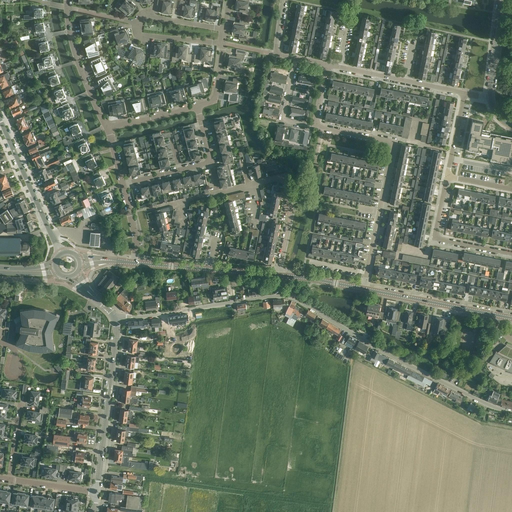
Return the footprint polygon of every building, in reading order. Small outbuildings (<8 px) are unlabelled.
[(123,3),(133,11),(134,10),(134,9),(135,8),(136,7),(136,5),(130,0),(124,0),(125,1),(123,3)] [(165,14),(167,2),(164,1),(164,0),(157,0),(157,4),(160,4),(159,12),(158,12),(160,13),(162,13),(163,14),(165,14)] [(167,2),(165,14),(166,14),(167,14),(168,15),(170,14),(172,14),(173,6),(176,7),(177,0),(175,0),(172,0),(170,0),(170,2),(167,2)] [(189,0),(189,5),(187,18),(188,18),(189,18),(190,18),(191,18),(192,18),(194,18),(193,18),(195,10),(198,11),(199,4),(199,2),(190,0),(189,0)] [(187,18),(189,5),(183,4),(183,1),(180,1),(179,7),(182,8),(181,15),(180,15),(180,16),(182,16),(183,17),(185,18),(187,18)] [(133,11),(123,3),(121,5),(120,4),(117,5),(115,8),(120,12),(122,10),(127,15),(127,16),(128,15),(129,15),(130,14),(132,12),(133,11)] [(235,6),(235,7),(235,8),(235,9),(235,10),(236,11),(243,12),(243,15),(250,16),(250,12),(251,7),(248,6),(235,4),(235,5),(235,6)] [(209,22),(211,9),(208,9),(208,7),(205,5),(202,5),(201,11),(204,12),(202,19),(204,20),(204,21),(205,21),(207,21),(209,22)] [(33,12),(34,13),(34,14),(24,15),(24,20),(37,19),(37,17),(43,17),(43,8),(38,8),(37,7),(36,7),(35,7),(34,7),(34,8),(33,9),(33,10),(33,11),(33,12)] [(211,9),(209,22),(210,22),(212,22),(214,22),(215,22),(215,21),(216,14),(219,15),(221,8),(217,7),(217,10),(211,9)] [(81,28),(92,26),(91,21),(94,21),(94,18),(80,20),(81,26),(81,28)] [(232,28),(245,30),(246,24),(249,24),(249,21),(240,20),(240,23),(234,22),(234,21),(233,23),(233,25),(232,26),(232,28)] [(45,35),(44,32),(43,32),(43,31),(45,31),(43,22),(39,23),(38,22),(37,22),(36,22),(35,23),(34,23),(34,24),(34,25),(34,26),(35,27),(35,28),(36,30),(34,30),(34,35),(39,34),(39,37),(45,35)] [(92,26),(81,28),(82,31),(83,36),(94,34),(92,26)] [(331,36),(332,30),(325,28),(322,27),(321,30),(324,31),(324,34),(331,36)] [(245,30),(232,28),(232,30),(232,32),(232,33),(232,35),(233,35),(240,36),(240,39),(246,40),(247,36),(246,33),(244,33),(245,30)] [(116,39),(128,35),(128,34),(128,33),(127,33),(127,32),(126,30),(125,29),(118,32),(117,29),(110,31),(111,35),(114,37),(115,37),(116,39)] [(117,42),(116,43),(116,46),(117,49),(119,55),(125,50),(124,47),(123,47),(122,44),(129,42),(130,42),(130,41),(129,40),(129,39),(129,38),(129,37),(129,36),(128,35),(116,39),(117,42)] [(46,40),(45,37),(39,39),(35,40),(37,46),(39,45),(40,48),(39,48),(39,50),(39,51),(40,51),(40,52),(41,52),(42,52),(43,52),(44,52),(45,51),(49,50),(47,41),(45,42),(45,41),(46,40)] [(86,49),(97,46),(96,42),(99,41),(97,37),(83,41),(84,41),(84,43),(84,44),(84,43),(83,44),(86,47),(86,49)] [(160,56),(161,43),(160,43),(159,43),(158,43),(156,43),(154,43),(154,44),(154,51),(151,51),(150,58),(153,58),(157,57),(157,55),(160,56)] [(161,43),(160,56),(163,56),(162,58),(165,59),(169,60),(170,53),(167,52),(167,45),(168,45),(166,44),(164,44),(163,43),(161,43)] [(182,58),(183,45),(181,45),(179,45),(178,45),(176,46),(176,53),(173,53),(172,62),(175,62),(175,60),(179,59),(179,58),(182,58)] [(183,45),(182,58),(184,58),(184,60),(187,61),(191,62),(192,55),(189,55),(189,47),(190,47),(188,46),(187,46),(186,46),(185,45),(184,45),(183,45)] [(97,46),(86,49),(87,49),(87,50),(87,55),(88,55),(88,57),(87,57),(88,58),(102,53),(101,50),(98,51),(97,46)] [(125,50),(119,55),(124,57),(127,59),(130,59),(131,58),(133,59),(140,48),(139,48),(138,47),(136,47),(135,46),(133,46),(130,53),(127,51),(125,50)] [(205,47),(203,47),(201,47),(199,48),(198,48),(198,56),(195,55),(194,62),(197,62),(198,60),(204,60),(205,47)] [(205,47),(204,60),(206,60),(206,62),(210,64),(209,66),(213,66),(214,57),(210,57),(211,49),(212,50),(212,49),(210,49),(208,48),(207,48),(205,47)] [(15,51),(18,57),(24,54),(22,48),(15,51)] [(140,48),(133,59),(132,62),(143,67),(145,64),(142,63),(144,60),(141,59),(145,52),(144,52),(144,51),(142,50),(141,49),(140,48)] [(227,61),(240,63),(241,60),(242,61),(244,58),(244,55),(245,55),(246,51),(236,49),(235,54),(236,54),(236,56),(230,55),(229,56),(228,57),(228,58),(228,60),(228,61),(227,61)] [(48,70),(54,68),(53,65),(51,66),(51,64),(53,64),(51,55),(46,57),(45,56),(44,56),(43,56),(43,57),(42,58),(42,59),(42,60),(42,61),(43,61),(43,62),(37,64),(39,71),(47,68),(48,70)] [(93,69),(103,65),(100,57),(90,61),(92,67),(93,69)] [(240,63),(227,61),(227,62),(227,63),(227,65),(227,66),(227,67),(228,68),(235,69),(235,72),(242,73),(242,70),(241,66),(240,66),(240,63)] [(103,65),(93,69),(94,71),(96,77),(107,72),(103,65)] [(35,76),(31,69),(27,71),(28,73),(27,74),(29,79),(35,76)] [(50,82),(50,83),(50,84),(51,85),(52,86),(53,86),(54,86),(55,85),(56,84),(60,82),(57,74),(55,75),(54,74),(56,73),(54,70),(49,73),(50,76),(51,75),(51,76),(48,77),(50,82)] [(0,82),(8,79),(7,77),(9,76),(8,73),(0,75),(0,82)] [(270,80),(285,83),(287,76),(271,73),(270,80)] [(316,77),(299,73),(297,82),(314,85),(316,77)] [(102,88),(112,83),(109,78),(112,77),(110,74),(97,81),(98,81),(99,83),(99,84),(98,83),(98,84),(101,87),(102,87),(102,88)] [(194,84),(197,95),(200,94),(205,93),(204,88),(209,87),(206,78),(198,80),(199,83),(194,84)] [(224,87),(237,88),(237,82),(240,83),(241,79),(234,78),(234,81),(226,80),(226,81),(225,82),(225,83),(224,84),(224,85),(224,87)] [(8,79),(0,82),(0,85),(2,89),(12,84),(10,80),(9,81),(8,79)] [(337,89),(339,82),(333,81),(332,84),(330,83),(329,87),(337,89)] [(112,83),(102,88),(102,89),(103,88),(103,90),(104,94),(105,93),(106,96),(105,96),(118,89),(116,84),(114,86),(112,83)] [(197,95),(194,84),(189,86),(188,83),(185,84),(189,97),(195,96),(197,95)] [(283,89),(271,86),(270,92),(281,95),(283,89)] [(12,87),(3,91),(3,92),(3,93),(4,94),(4,95),(5,97),(13,94),(14,96),(17,95),(22,92),(21,89),(14,92),(12,87)] [(224,87),(224,88),(224,90),(224,91),(224,92),(224,94),(225,93),(224,93),(229,94),(228,100),(238,102),(239,95),(238,92),(236,91),(237,88),(224,87)] [(62,88),(58,90),(57,90),(56,90),(55,90),(54,91),(54,92),(54,93),(54,94),(54,95),(55,95),(56,96),(57,98),(55,99),(56,103),(60,101),(61,103),(67,101),(65,98),(64,99),(64,97),(66,97),(62,88)] [(175,90),(178,101),(178,100),(179,100),(184,100),(183,99),(186,99),(186,100),(187,99),(183,88),(175,90)] [(178,101),(175,90),(166,92),(170,104),(170,103),(172,102),(172,103),(176,101),(177,100),(178,101)] [(158,106),(155,95),(155,92),(147,94),(150,108),(156,107),(156,106),(158,106)] [(155,95),(158,106),(160,105),(161,105),(166,104),(163,93),(155,95)] [(268,101),(280,103),(281,97),(269,95),(268,101)] [(292,102),(304,105),(305,99),(293,96),(292,102)] [(422,97),(421,104),(420,106),(426,107),(427,105),(431,106),(432,101),(428,100),(428,98),(422,97)] [(138,111),(136,100),(131,101),(130,98),(127,98),(130,113),(130,112),(133,112),(133,113),(137,111),(137,110),(138,110),(138,111)] [(136,100),(138,111),(139,111),(138,110),(140,110),(144,110),(144,109),(147,109),(147,110),(145,98),(136,100)] [(10,104),(8,104),(10,108),(19,104),(16,99),(9,102),(10,104)] [(116,104),(118,114),(121,114),(126,113),(124,99),(121,100),(121,103),(116,104)] [(45,104),(39,107),(43,114),(49,112),(45,104)] [(68,107),(69,107),(68,104),(57,108),(60,117),(64,115),(64,116),(64,117),(64,118),(65,119),(66,119),(67,120),(68,120),(69,119),(69,118),(70,118),(74,116),(71,108),(68,108),(68,107)] [(118,114),(116,104),(108,105),(110,116),(116,115),(118,114)] [(36,105),(23,110),(25,113),(37,108),(36,105)] [(19,107),(11,110),(11,111),(11,112),(12,113),(12,114),(14,116),(22,112),(19,107)] [(279,110),(264,107),(263,114),(278,117),(279,110)] [(291,115),(297,116),(297,119),(300,120),(300,117),(304,118),(305,111),(292,108),(291,109),(290,114),(291,115)] [(43,114),(47,122),(53,119),(49,112),(43,114)] [(24,116),(16,120),(16,121),(16,122),(17,123),(16,123),(17,125),(18,126),(27,122),(27,121),(31,119),(30,116),(25,117),(24,116)] [(225,125),(223,119),(223,117),(215,119),(215,122),(214,122),(215,124),(214,124),(215,127),(225,125)] [(47,122),(50,129),(56,126),(53,119),(47,122)] [(471,120),(465,150),(491,155),(490,160),(511,164),(511,158),(511,136),(480,131),(482,122),(471,120)] [(18,126),(18,127),(18,128),(19,129),(20,129),(21,131),(26,129),(26,130),(32,127),(31,124),(28,125),(27,122),(18,126)] [(77,123),(73,125),(72,125),(71,125),(70,125),(70,126),(69,127),(69,128),(69,129),(70,130),(71,131),(72,133),(71,133),(71,134),(70,134),(70,135),(70,136),(71,137),(72,137),(73,137),(76,136),(77,138),(82,135),(81,133),(80,133),(79,132),(81,131),(77,123)] [(281,141),(284,126),(277,124),(273,140),(281,141)] [(184,135),(194,133),(193,129),(192,127),(189,128),(189,125),(183,127),(183,129),(183,130),(184,135)] [(54,137),(60,134),(56,126),(50,129),(54,137)] [(291,129),(289,140),(296,141),(299,130),(291,129)] [(24,141),(32,137),(31,134),(32,133),(31,131),(22,135),(23,137),(23,138),(23,140),(24,140),(24,141)] [(301,131),(299,143),(306,144),(308,133),(301,131)] [(154,142),(164,140),(163,137),(162,137),(162,135),(161,135),(160,132),(152,134),(153,137),(154,142)] [(32,137),(24,141),(25,141),(24,142),(25,143),(26,144),(26,145),(26,144),(27,146),(36,142),(35,140),(34,141),(32,137)] [(446,138),(439,137),(437,146),(441,147),(442,144),(445,144),(446,138)] [(80,150),(80,151),(80,152),(80,153),(81,153),(82,154),(83,154),(84,154),(85,154),(85,153),(86,152),(90,150),(86,142),(84,143),(84,142),(85,141),(84,138),(78,141),(74,143),(77,149),(79,148),(80,150)] [(124,150),(134,147),(133,142),(131,143),(130,140),(124,141),(125,144),(124,144),(124,146),(124,150)] [(28,149),(30,154),(38,151),(37,148),(40,147),(39,144),(28,149)] [(33,160),(41,157),(46,155),(51,152),(50,150),(45,153),(40,155),(39,152),(31,156),(33,160)] [(48,166),(62,160),(66,158),(64,154),(58,157),(58,159),(47,164),(48,166)] [(92,157),(91,154),(81,158),(84,164),(86,163),(87,165),(87,166),(87,167),(87,168),(88,169),(89,169),(90,170),(91,169),(92,169),(92,168),(93,167),(97,165),(93,157),(91,158),(91,157),(92,157)] [(45,165),(41,157),(33,160),(37,168),(45,165)] [(266,162),(262,163),(264,172),(267,171),(268,174),(272,173),(272,172),(278,171),(278,169),(279,168),(279,166),(278,165),(277,166),(276,164),(269,165),(269,164),(267,165),(266,162)] [(73,163),(67,165),(69,171),(72,177),(75,176),(77,180),(80,179),(77,172),(73,163)] [(319,165),(313,163),(311,163),(309,177),(316,178),(319,165)] [(229,164),(217,167),(218,169),(217,169),(218,173),(230,170),(229,164)] [(247,167),(249,175),(253,174),(254,178),(261,176),(260,169),(261,169),(260,165),(259,166),(259,165),(252,167),(252,165),(247,167)] [(218,173),(219,176),(220,178),(231,175),(230,170),(218,173)] [(51,172),(41,177),(43,181),(49,178),(48,176),(56,173),(54,171),(51,172)] [(101,186),(105,184),(102,175),(100,176),(99,175),(100,175),(99,172),(94,174),(95,177),(96,177),(96,178),(95,178),(94,178),(94,179),(93,180),(94,181),(95,181),(96,183),(95,184),(95,185),(96,186),(96,187),(97,188),(98,188),(99,188),(100,187),(101,186)] [(197,174),(200,184),(203,183),(204,185),(207,184),(205,175),(203,176),(203,173),(201,174),(197,174)] [(220,178),(220,180),(221,183),(233,180),(231,175),(220,178)] [(54,180),(44,184),(46,189),(56,184),(54,180)] [(221,183),(222,187),(222,189),(234,186),(233,180),(221,183)] [(7,181),(0,184),(0,188),(1,190),(10,186),(9,184),(9,183),(8,182),(7,181)] [(147,197),(145,187),(141,188),(141,189),(139,189),(140,193),(137,194),(137,193),(136,194),(136,196),(136,197),(136,198),(137,200),(147,197)] [(274,188),(272,197),(280,199),(281,193),(278,192),(279,189),(274,188)] [(11,189),(2,192),(0,193),(0,197),(1,197),(1,196),(4,195),(5,198),(13,194),(11,189)] [(113,201),(110,193),(108,194),(107,193),(108,192),(107,189),(97,194),(100,200),(103,199),(104,201),(103,202),(103,203),(104,203),(104,204),(105,205),(106,205),(107,205),(108,204),(109,204),(109,203),(113,201)] [(459,189),(456,199),(463,201),(463,198),(465,190),(459,189)] [(65,191),(57,195),(56,192),(49,195),(51,200),(66,193),(65,191)] [(51,200),(53,205),(60,202),(59,199),(63,197),(67,195),(66,193),(51,200)] [(91,205),(88,198),(85,200),(82,201),(85,207),(91,205)] [(28,210),(24,200),(15,204),(17,207),(10,210),(13,217),(20,214),(23,213),(28,210)] [(234,207),(232,201),(230,201),(228,202),(225,203),(226,209),(234,207)] [(95,214),(91,205),(80,210),(83,216),(84,219),(95,214)] [(56,212),(59,217),(65,214),(64,212),(68,210),(72,208),(71,206),(56,212)] [(196,214),(196,216),(199,216),(207,218),(209,212),(208,212),(209,208),(204,207),(204,209),(201,208),(200,214),(196,213),(196,214)] [(160,210),(155,211),(155,214),(157,220),(164,218),(163,212),(162,209),(160,210)] [(21,218),(24,216),(24,215),(23,213),(20,214),(13,217),(14,218),(13,218),(7,210),(0,214),(0,216),(5,224),(6,223),(16,222),(15,220),(21,218)] [(266,218),(273,220),(278,221),(278,217),(276,217),(277,211),(270,210),(268,215),(260,214),(259,217),(266,218)] [(32,225),(29,213),(24,215),(24,216),(21,218),(15,220),(16,222),(18,229),(23,228),(32,225)] [(60,219),(62,225),(68,223),(69,224),(72,222),(74,221),(72,217),(70,218),(69,215),(60,219)] [(0,233),(7,229),(7,234),(16,233),(15,224),(7,224),(7,228),(0,217),(0,233)] [(273,220),(272,223),(271,229),(279,231),(280,224),(277,224),(278,221),(273,220)] [(160,232),(168,230),(166,224),(158,226),(160,232)] [(17,233),(22,233),(21,231),(25,230),(26,232),(34,229),(32,225),(23,228),(18,229),(17,229),(17,233)] [(157,246),(160,247),(160,250),(166,251),(167,243),(169,234),(169,232),(163,233),(164,236),(165,236),(164,240),(163,240),(163,241),(158,240),(157,246)] [(101,234),(91,234),(90,240),(90,247),(100,248),(100,241),(101,234)] [(20,238),(0,237),(0,255),(16,256),(16,255),(29,255),(30,243),(25,243),(20,244),(20,238)] [(313,245),(311,254),(317,255),(318,248),(319,244),(316,244),(316,245),(313,245)] [(201,248),(193,247),(191,246),(189,256),(196,257),(197,254),(200,255),(201,248)] [(264,253),(263,259),(263,261),(265,262),(266,263),(266,262),(272,263),(272,261),(274,255),(264,253)] [(383,277),(385,269),(378,267),(377,275),(383,277)] [(383,277),(390,278),(391,270),(392,268),(388,267),(388,269),(385,269),(383,277)] [(96,286),(106,294),(119,278),(109,270),(108,272),(106,270),(103,275),(105,276),(96,286)] [(419,286),(425,287),(428,276),(424,276),(424,277),(421,276),(421,277),(419,286)] [(425,287),(432,288),(433,280),(434,278),(428,276),(425,287)] [(204,277),(192,278),(191,278),(194,296),(195,304),(200,303),(199,295),(198,286),(209,285),(208,278),(207,278),(205,278),(204,277)] [(114,300),(121,307),(127,300),(124,298),(131,291),(132,291),(134,289),(132,287),(131,288),(128,285),(125,288),(114,300)] [(459,285),(457,293),(463,294),(465,286),(459,285)] [(475,295),(476,287),(470,285),(468,293),(475,295)] [(176,291),(171,292),(170,287),(167,287),(167,292),(166,292),(167,299),(177,298),(176,291)] [(219,289),(221,299),(227,298),(227,297),(228,297),(227,287),(219,289)] [(250,297),(260,295),(259,290),(255,291),(254,288),(248,289),(250,297)] [(221,299),(219,289),(212,290),(214,299),(215,299),(216,300),(221,299)] [(494,298),(500,300),(502,289),(501,292),(495,290),(494,298)] [(500,300),(506,301),(508,293),(508,291),(502,289),(500,300)] [(160,303),(159,297),(155,297),(156,301),(145,302),(146,310),(157,309),(156,303),(160,303)] [(127,300),(121,307),(127,313),(131,309),(130,308),(130,307),(129,305),(130,304),(127,301),(127,300)] [(296,303),(292,301),(289,307),(288,307),(286,312),(286,313),(285,316),(289,318),(287,321),(292,323),(294,319),(292,318),(293,316),(291,315),(292,312),(295,306),(294,306),(296,303)] [(380,306),(368,304),(367,307),(366,308),(365,311),(366,313),(366,316),(382,319),(384,313),(379,312),(380,306)] [(391,308),(389,308),(386,321),(398,324),(399,316),(396,315),(397,309),(392,308),(391,308)] [(52,328),(58,315),(46,311),(34,309),(22,311),(22,315),(22,316),(23,321),(24,325),(21,325),(21,330),(23,330),(17,344),(29,349),(41,350),(53,349),(51,335),(52,328)] [(308,310),(305,315),(311,318),(313,319),(316,315),(308,310)] [(413,312),(405,311),(405,315),(401,314),(399,321),(408,323),(407,326),(406,330),(413,331),(413,328),(415,321),(411,320),(413,312)] [(188,314),(176,316),(177,320),(177,325),(187,323),(186,320),(189,320),(188,314)] [(429,316),(420,314),(418,323),(417,324),(417,326),(418,327),(420,328),(421,327),(426,328),(425,333),(428,333),(430,323),(427,323),(429,316)] [(176,316),(168,317),(169,323),(172,323),(172,326),(177,325),(177,320),(176,316)] [(444,320),(444,318),(436,317),(433,333),(441,335),(441,333),(445,334),(448,319),(447,319),(447,320),(444,320)] [(160,325),(159,318),(151,319),(152,323),(150,323),(150,322),(147,322),(147,320),(128,322),(128,328),(140,326),(140,328),(148,327),(148,325),(152,325),(152,326),(160,325)] [(328,333),(333,325),(322,319),(318,326),(324,330),(326,328),(329,329),(326,332),(328,333)] [(83,335),(83,336),(90,336),(90,335),(99,336),(100,330),(99,329),(99,326),(99,325),(97,324),(97,322),(96,322),(93,320),(91,322),(87,321),(87,325),(92,326),(91,331),(84,331),(84,335),(83,335)] [(70,335),(72,323),(75,324),(72,323),(64,322),(63,334),(70,335),(72,335),(70,335)] [(333,325),(328,333),(330,335),(332,331),(338,335),(341,330),(333,325)] [(350,336),(345,344),(347,346),(352,348),(356,340),(353,338),(350,336)] [(86,338),(85,347),(88,348),(97,349),(98,348),(98,347),(98,346),(98,345),(98,343),(90,342),(91,339),(86,338)] [(359,341),(355,348),(363,353),(368,346),(359,341)] [(511,348),(507,346),(506,345),(498,352),(496,351),(489,361),(497,366),(505,369),(511,371),(511,348)] [(375,362),(379,354),(375,351),(372,357),(370,361),(374,363),(375,362)] [(383,355),(378,363),(379,364),(379,363),(383,365),(387,358),(383,355)] [(396,362),(395,362),(389,359),(386,363),(391,366),(393,367),(396,362)] [(406,367),(396,362),(393,367),(398,369),(401,371),(403,372),(406,367)] [(403,372),(408,375),(419,380),(425,383),(430,386),(432,381),(424,377),(409,369),(406,367),(403,372)] [(93,380),(94,377),(90,377),(91,375),(82,374),(81,382),(93,383),(94,382),(94,380),(93,380)] [(425,383),(419,380),(408,375),(407,378),(423,387),(425,383)] [(81,382),(80,390),(90,392),(91,389),(92,389),(92,387),(93,386),(93,384),(93,383),(81,382)] [(449,395),(450,394),(448,393),(450,390),(438,383),(435,388),(433,392),(438,395),(439,393),(442,395),(442,394),(447,396),(446,398),(447,398),(449,395)] [(144,388),(138,387),(131,386),(131,390),(123,389),(123,392),(122,392),(122,394),(122,395),(130,396),(135,397),(136,391),(147,393),(148,388),(144,388)] [(9,389),(2,388),(1,396),(15,398),(16,398),(16,393),(16,390),(12,390),(12,389),(9,389)] [(39,396),(39,392),(32,391),(30,402),(31,402),(30,403),(35,404),(35,403),(38,403),(38,400),(39,400),(39,396)] [(463,396),(451,391),(450,394),(449,395),(449,396),(447,398),(449,399),(450,398),(454,400),(455,399),(456,399),(456,400),(455,402),(458,404),(459,401),(460,402),(460,401),(462,401),(463,398),(462,397),(463,396)] [(487,398),(487,400),(495,404),(497,399),(500,394),(493,391),(491,396),(490,395),(489,399),(487,398)] [(138,397),(136,397),(135,397),(130,396),(122,395),(122,396),(121,398),(122,399),(122,401),(123,401),(123,403),(124,403),(133,404),(134,404),(134,403),(137,403),(138,397)] [(61,399),(60,406),(73,408),(73,402),(73,401),(61,399)] [(511,402),(502,400),(500,406),(511,409),(511,408),(511,402)] [(471,402),(469,405),(468,406),(467,409),(472,412),(475,407),(471,402)] [(68,417),(68,418),(71,418),(72,410),(60,408),(59,416),(68,417)] [(49,410),(42,409),(40,409),(39,412),(29,411),(28,416),(29,416),(28,419),(32,419),(32,420),(36,420),(42,421),(43,413),(48,414),(49,410)] [(127,420),(127,416),(120,415),(120,416),(119,416),(119,418),(119,419),(119,421),(123,422),(123,423),(129,424),(129,420),(127,420)] [(88,422),(88,420),(80,419),(75,419),(74,424),(78,424),(80,425),(80,426),(85,427),(86,425),(88,426),(88,425),(89,424),(89,423),(88,422)] [(86,439),(87,434),(83,434),(83,432),(75,431),(74,437),(86,439)] [(36,443),(37,435),(45,437),(46,433),(35,432),(35,435),(26,434),(25,434),(25,439),(25,441),(29,442),(29,443),(32,443),(32,442),(36,443)] [(71,437),(55,435),(54,435),(53,444),(69,446),(70,440),(71,440),(71,437)] [(124,440),(125,436),(117,435),(117,436),(116,438),(117,438),(116,441),(121,442),(120,443),(126,443),(127,440),(124,440)] [(132,452),(133,452),(133,447),(132,447),(127,446),(122,446),(121,450),(115,449),(115,452),(114,452),(114,454),(115,455),(122,456),(127,457),(129,457),(130,451),(132,452)] [(25,465),(29,466),(29,465),(35,466),(36,459),(42,460),(42,456),(30,454),(30,457),(23,456),(23,457),(22,457),(21,461),(22,462),(22,464),(25,465)] [(127,457),(122,456),(115,455),(115,456),(114,456),(114,458),(114,459),(114,461),(120,462),(120,465),(121,466),(128,467),(147,469),(148,461),(145,460),(145,463),(141,462),(141,463),(129,461),(129,457),(127,457)] [(43,475),(47,476),(51,477),(51,476),(55,477),(56,469),(45,467),(44,469),(43,474),(44,474),(43,475)] [(73,479),(73,480),(76,480),(80,480),(80,479),(81,479),(82,474),(81,474),(81,473),(70,471),(69,479),(73,479)] [(7,490),(4,490),(3,490),(3,491),(1,502),(8,503),(9,503),(9,498),(10,498),(10,492),(7,492),(7,490)] [(20,504),(21,494),(21,493),(20,492),(19,492),(18,492),(17,493),(14,493),(13,498),(10,498),(9,498),(9,503),(8,503),(8,505),(12,506),(13,504),(20,505),(20,504)] [(25,493),(23,493),(21,493),(21,494),(20,504),(27,505),(26,508),(31,508),(31,507),(32,501),(31,501),(28,500),(29,495),(25,494),(25,493)] [(144,497),(139,496),(121,494),(114,493),(114,494),(109,493),(108,501),(116,502),(117,499),(123,500),(127,500),(126,507),(142,510),(144,497)] [(38,508),(40,496),(40,495),(38,495),(36,495),(36,496),(32,495),(31,501),(32,501),(31,507),(38,508)] [(47,497),(44,497),(43,497),(44,496),(42,496),(41,496),(40,495),(40,496),(38,508),(37,509),(45,510),(46,508),(45,508),(47,497)] [(53,509),(54,498),(51,498),(51,497),(48,496),(48,498),(47,497),(45,508),(46,508),(53,509)] [(78,506),(79,501),(78,501),(78,500),(72,499),(72,498),(67,497),(66,504),(64,504),(77,506),(78,506)]
